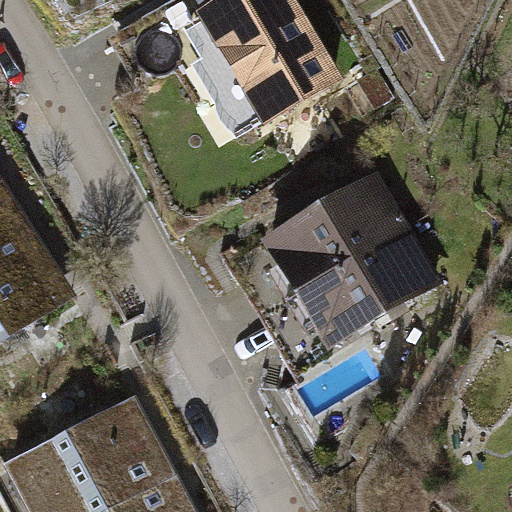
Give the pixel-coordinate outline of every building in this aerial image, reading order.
[(335,95),(281,0),(227,0),(186,23),(253,141),(335,95)] [(377,179),(244,246),(272,301),(405,235),(377,179)] [(0,193),(0,235),(19,225),(0,193)] [(19,225),(0,235),(0,342),(65,304),(19,225)] [(405,235),(272,301),(303,363),(436,296),(405,235)] [(0,475),(0,477),(18,511),(110,511),(169,481),(130,408),(0,475)] [(110,511),(184,511),(169,481),(110,511)]
